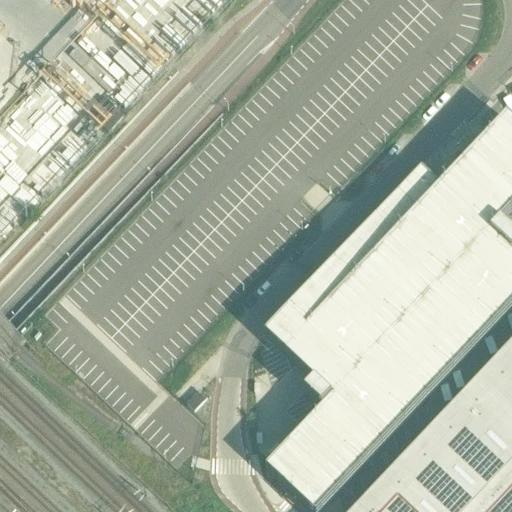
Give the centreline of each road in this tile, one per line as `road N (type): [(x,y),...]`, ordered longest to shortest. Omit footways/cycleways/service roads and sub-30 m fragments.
road 1 (unclassified): [(269,511),(232,428),(241,337),(511,40)]
road 2 (tertiary): [(0,309),(292,0)]
